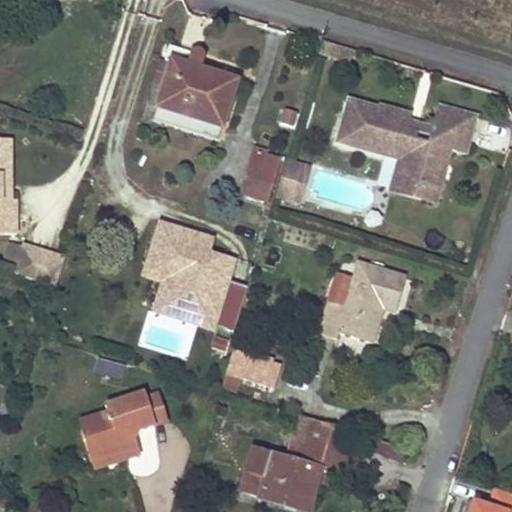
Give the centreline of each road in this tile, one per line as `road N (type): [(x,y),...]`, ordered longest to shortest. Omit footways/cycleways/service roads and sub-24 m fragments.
road 1 (residential): [(511,228),(418,511)]
road 2 (residential): [(511,76),(244,0)]
